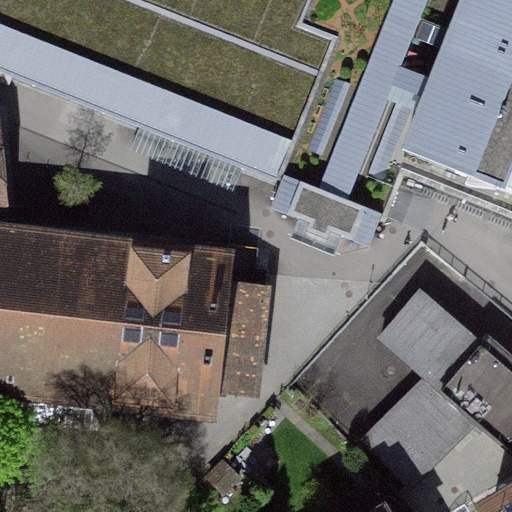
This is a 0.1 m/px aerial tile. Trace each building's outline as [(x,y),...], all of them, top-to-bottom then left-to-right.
[(511,0),(0,0),(0,30),(11,35),(5,47),(0,60),(0,66),(277,177),(276,180),(282,182),(272,208),(310,224),(307,232),(327,240),(330,232),(369,247),(379,221),(385,223),(396,195),(404,176),(511,218),(511,0)] [(0,205),(5,205),(10,204),(0,127),(0,205)] [(0,436),(109,449),(111,426),(230,439),(232,422),(267,425),(283,278),(249,274),(250,259),(8,232),(5,205),(0,205),(0,436)] [(475,420),(511,451),(511,376),(417,296),(380,338),(429,380),(366,443),(408,486),(475,420)] [(511,511),(511,496),(490,510),(491,511),(511,511)]
